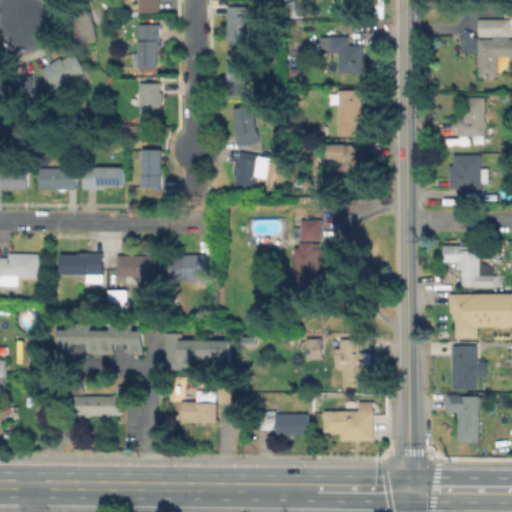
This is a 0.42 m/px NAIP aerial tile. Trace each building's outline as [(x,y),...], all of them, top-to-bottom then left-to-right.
[(160,0),(160,11),(140,11),(140,0),(160,0)] [(304,0),(304,15),(287,16),(286,0),(304,0)] [(97,38),(77,42),(70,7),(89,2),(97,38)] [(250,40),(231,41),(230,5),(249,5),(250,40)] [(511,19),(511,33),(478,33),(478,19),(511,19)] [(162,27),(161,66),(135,65),(135,54),(141,54),(142,27),(162,27)] [(364,44),(364,72),(339,72),(339,51),(332,51),(332,35),(350,35),(349,43),(364,44)] [(511,38),(511,55),(499,55),(499,76),(480,76),(480,38),(511,38)] [(76,51),(87,69),(64,83),(68,89),(60,93),(56,87),(55,88),(43,68),(62,57),(63,59),(76,51)] [(249,54),(248,94),(229,94),(229,54),(249,54)] [(0,78),(33,75),(35,98),(16,100),(15,96),(0,97),(0,78)] [(161,82),(161,92),(164,92),(164,102),(160,102),(161,118),(141,119),(141,82),(161,82)] [(362,89),(363,132),(341,132),(340,89),(362,89)] [(487,133),(460,134),(460,118),(466,118),(465,97),(486,96),(487,133)] [(261,141),(238,144),(236,127),(238,127),(235,108),(255,105),(261,141)] [(363,158),(363,172),(337,172),(337,158),(328,158),(328,143),(363,143),(363,158)] [(270,157),(267,174),(259,173),(256,192),(236,189),(238,174),(235,174),(238,159),(240,159),(242,151),(262,154),(261,156),(270,157)] [(164,153),(163,185),(141,185),(141,152),(164,153)] [(483,154),(483,167),(490,167),(490,182),(483,182),(483,188),(451,188),(451,164),(455,164),(455,154),(483,154)] [(123,167),(123,186),(105,186),(105,187),(85,187),(84,166),(99,166),(99,167),(123,167)] [(77,168),(76,188),(66,188),(66,189),(60,189),(60,188),(40,187),(41,167),(77,168)] [(29,168),(29,187),(3,187),(3,168),(29,168)] [(323,218),(323,239),(302,239),(302,218),(323,218)] [(321,241),(321,246),(323,246),(323,285),(296,286),(295,245),(301,245),(301,241),(321,241)] [(501,275),(501,286),(463,285),(463,271),(459,271),(459,261),(445,260),(445,244),(462,244),(461,249),(481,249),(481,262),(485,262),(488,263),(494,267),(496,268),(496,275),(501,275)] [(40,252),(39,277),(17,277),(17,282),(0,282),(0,256),(9,257),(9,251),(40,252)] [(105,252),(104,281),(88,281),(88,273),(62,273),(62,253),(86,254),(86,252),(105,252)] [(216,253),(217,279),(206,279),(206,286),(191,286),(192,280),(171,280),(171,257),(185,257),(185,254),(216,253)] [(157,254),(157,275),(142,275),(142,284),(125,284),(126,275),(119,275),(119,254),(157,254)] [(129,289),(128,310),(109,310),(109,289),(129,289)] [(479,292),(479,337),(457,337),(457,318),(454,318),(454,312),(451,312),(451,292),(479,292)] [(70,352),(70,342),(85,342),(85,353),(111,353),(111,342),(127,342),(127,353),(142,353),(142,328),(133,328),(133,322),(108,322),(108,328),(88,328),(88,323),(68,323),(68,328),(53,328),(53,352),(70,352)] [(164,330),(163,368),(181,368),(181,365),(229,365),(229,338),(182,337),(182,331),(164,330)] [(257,334),(257,349),(244,349),(245,334),(257,334)] [(34,365),(34,339),(23,339),(23,364),(34,365)] [(324,339),(323,359),(310,359),(310,339),(324,339)] [(372,351),(372,366),(365,366),(365,368),(364,369),(364,386),(345,386),(344,353),(337,353),(337,349),(326,349),(326,339),(361,339),(361,351),(372,351)] [(483,373),(483,381),(478,381),(479,386),(454,387),(454,344),(479,344),(479,373),(483,373)] [(233,387),(233,402),(220,402),(220,387),(233,387)] [(217,390),(217,402),(219,402),(218,422),(199,422),(200,421),(183,421),(183,400),(198,400),(198,390),(217,390)] [(489,392),(489,395),(490,395),(490,406),(480,406),(480,440),(459,440),(459,411),(447,411),(447,393),(462,393),(462,394),(480,394),(480,391),(489,392)] [(71,414),(71,394),(118,394),(118,414),(71,414)] [(375,409),(375,439),(342,439),(342,432),(325,432),(325,410),(375,409)] [(269,414),(277,415),(277,413),(309,413),(309,433),(292,433),(292,435),(286,435),(286,433),(277,433),(277,430),(259,429),(259,411),(269,411),(269,414)]
